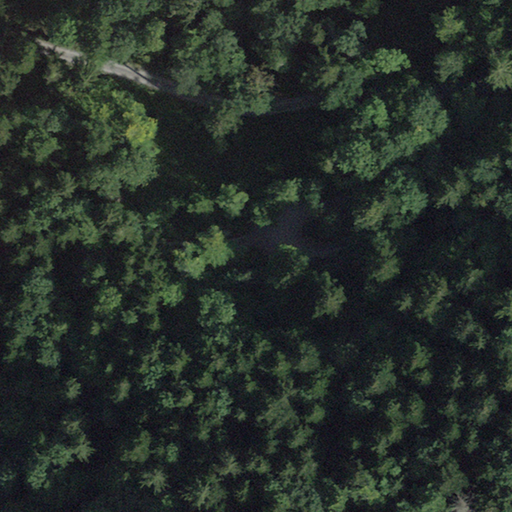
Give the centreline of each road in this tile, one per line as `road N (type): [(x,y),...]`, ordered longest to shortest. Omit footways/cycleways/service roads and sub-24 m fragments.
road 1 (track): [(0,28),(157,83),(248,102),(511,87)]
road 2 (track): [(511,123),(432,143),(360,194),(289,220),(279,234),(283,246),(306,253),(405,252),(511,223)]
road 3 (track): [(90,511),(100,459),(78,329),(78,266),(103,244),(279,240)]
